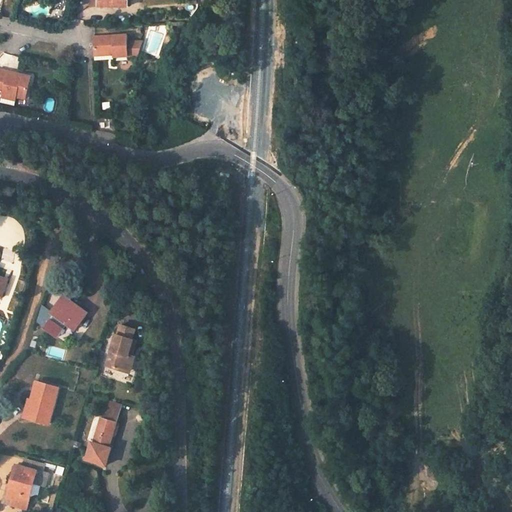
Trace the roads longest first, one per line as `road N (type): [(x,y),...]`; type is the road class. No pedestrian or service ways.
road 1 (tertiary): [(342,511),(313,459),(299,399),(287,314),(293,211),(283,189),(218,149),(146,161),(0,124)]
road 2 (residential): [(0,172),(49,182),(95,212),(135,248),(159,285),(179,367),(181,511)]
